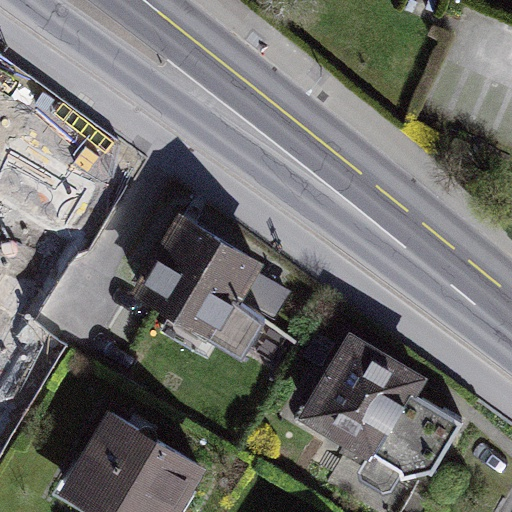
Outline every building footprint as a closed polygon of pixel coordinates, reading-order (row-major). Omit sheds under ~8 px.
[(0,101),(0,208),(67,250),(115,171),(0,101)] [(254,272),(172,227),(114,333),(167,362),(180,338),(209,354),(254,272)] [(353,347),(303,432),(423,502),(465,431),(414,401),(422,388),(353,347)] [(0,374),(9,360),(0,354),(0,374)] [(169,511),(193,474),(83,406),(33,488),(72,511),(169,511)]
